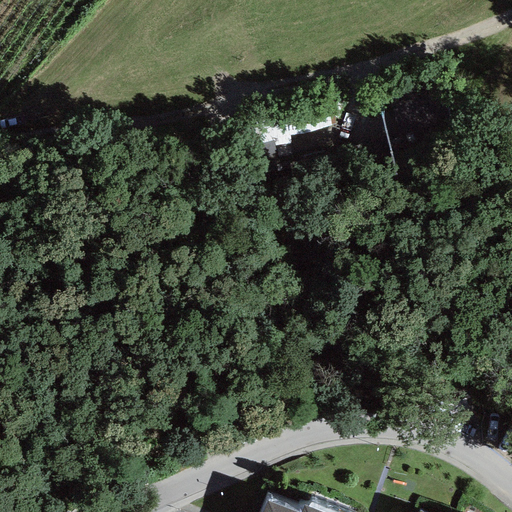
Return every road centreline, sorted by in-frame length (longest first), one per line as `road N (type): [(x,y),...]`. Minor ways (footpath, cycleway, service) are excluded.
road 1 (track): [(501,0),(367,54),(235,59),(202,105),(0,153)]
road 2 (residential): [(511,490),(403,430),(337,431),(274,439),(126,505)]
